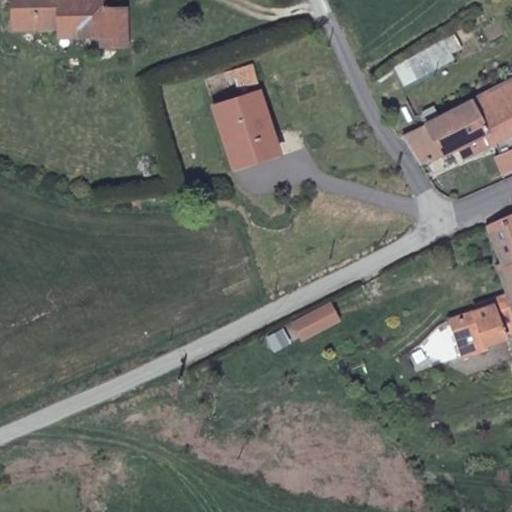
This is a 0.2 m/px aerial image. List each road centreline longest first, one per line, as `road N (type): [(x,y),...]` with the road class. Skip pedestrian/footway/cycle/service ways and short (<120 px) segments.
road 1 (residential): [(0,435),(278,310),(434,229)]
road 2 (residential): [(434,229),(319,0)]
